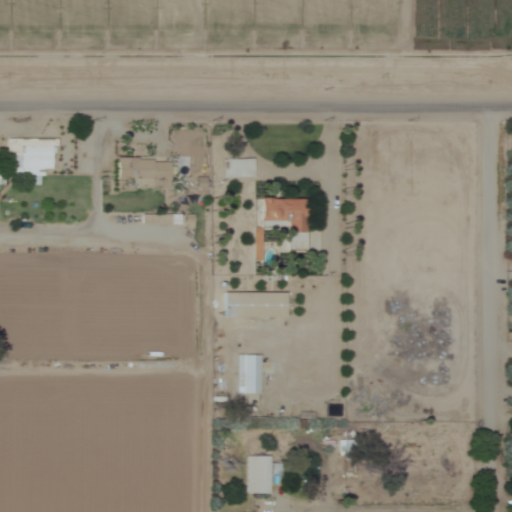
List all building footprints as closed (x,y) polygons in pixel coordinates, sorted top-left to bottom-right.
[(3,140),(4,173),(51,172),(51,139),(3,140)] [(116,187),(158,187),(157,159),(116,159),(116,187)] [(250,159),(219,159),(219,179),(250,179),(250,159)] [(254,199),(254,223),(281,223),(281,253),(302,253),(302,200),(254,199)] [(281,294),(220,294),(220,318),(281,318),(281,294)] [(257,395),(257,356),(234,356),(234,395),(257,395)] [(267,495),(267,456),(243,456),(243,495),(267,495)]
